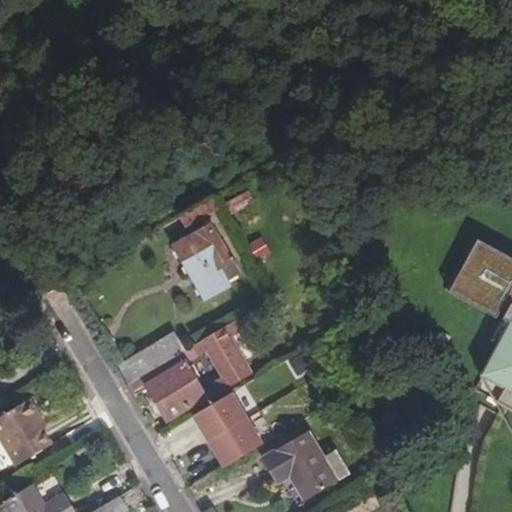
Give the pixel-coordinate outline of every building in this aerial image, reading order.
[(217,207),(211,196),(182,212),(189,224),(217,207)] [(238,270),(211,223),(173,245),(205,299),(227,285),(223,280),(238,270)] [(511,306),(505,318),(511,322),(511,323),(497,351),(503,354),(489,379),(506,388),(499,403),(511,409),(511,258),(478,240),(469,257),(476,261),(467,278),(460,274),(450,292),(491,313),(492,311),(500,315),(508,301),(511,303),(511,306)] [(476,261),(469,257),(460,274),(467,278),(476,261)] [(236,321),(194,346),(201,355),(211,349),(228,376),(217,383),(222,390),(251,372),(231,338),(242,331),(236,321)] [(144,358),(123,370),(131,385),(186,351),(177,336),(143,356),(144,358)] [(209,397),(188,362),(201,355),(194,346),(186,351),(131,385),(138,396),(150,389),(170,421),(209,397)] [(503,354),(497,351),(481,378),(493,399),(499,403),(506,388),(489,379),(503,354)] [(246,421),(230,395),(196,416),(212,442),(246,421)] [(51,447),(43,432),(35,420),(40,418),(31,402),(0,419),(0,437),(17,466),(51,447)] [(35,420),(43,432),(47,429),(40,418),(35,420)] [(261,447),(246,421),(212,442),(227,468),(261,447)] [(322,457),(308,434),(264,461),(279,486),(297,476),(312,500),(338,484),(336,481),(350,473),(336,449),(322,457)] [(75,511),(66,496),(48,505),(50,508),(45,511),(30,489),(5,503),(9,511),(75,511)] [(129,511),(121,498),(97,511),(129,511)]
